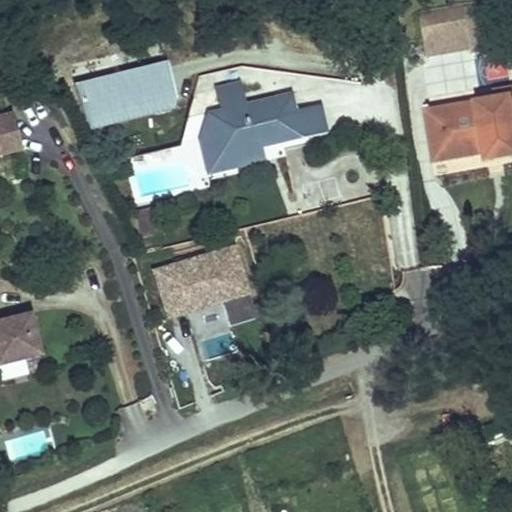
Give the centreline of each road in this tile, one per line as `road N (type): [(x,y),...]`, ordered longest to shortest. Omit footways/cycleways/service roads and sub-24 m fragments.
road 1 (residential): [(511,304),(122,462)]
road 2 (track): [(364,400),(74,511)]
road 3 (track): [(390,511),(359,361)]
road 4 (track): [(1,511),(122,462)]
